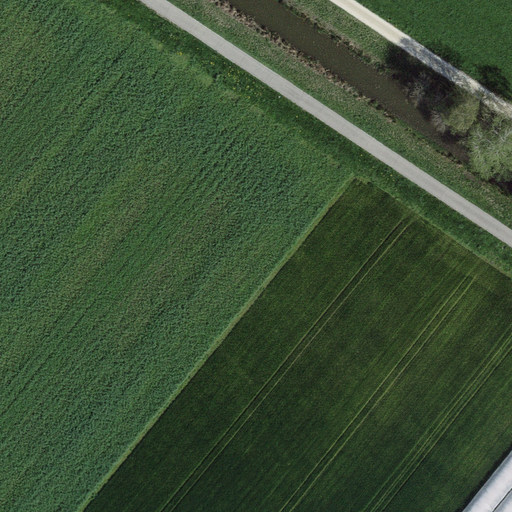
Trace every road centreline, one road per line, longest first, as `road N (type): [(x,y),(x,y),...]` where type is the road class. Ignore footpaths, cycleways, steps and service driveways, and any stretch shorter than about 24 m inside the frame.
road 1 (track): [(153,0),(511,237)]
road 2 (track): [(341,0),(511,113)]
